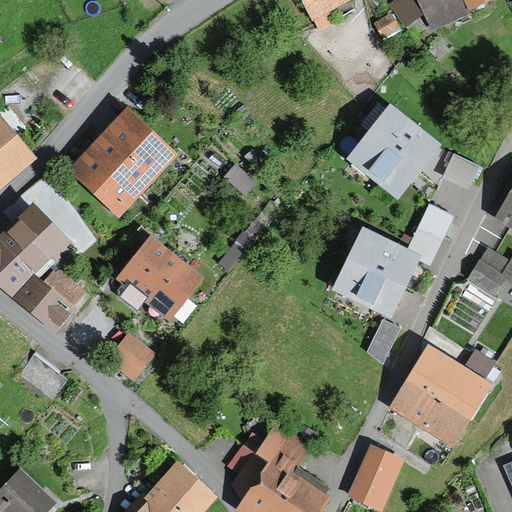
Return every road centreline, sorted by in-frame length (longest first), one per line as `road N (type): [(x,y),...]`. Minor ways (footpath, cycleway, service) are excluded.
road 1 (residential): [(332,511),(511,140)]
road 2 (unclassified): [(211,0),(135,57),(0,200)]
road 3 (residential): [(102,384),(204,467),(238,511)]
road 4 (residential): [(102,384),(116,428),(108,511)]
road 5 (residential): [(0,309),(102,384)]
